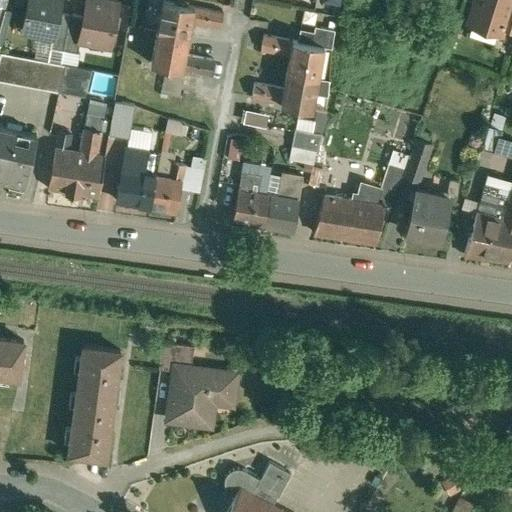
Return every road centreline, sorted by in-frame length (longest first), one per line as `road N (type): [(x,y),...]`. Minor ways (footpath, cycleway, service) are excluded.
road 1 (residential): [(511,291),(196,248)]
road 2 (residential): [(239,35),(196,248)]
road 3 (residential): [(196,248),(0,220)]
